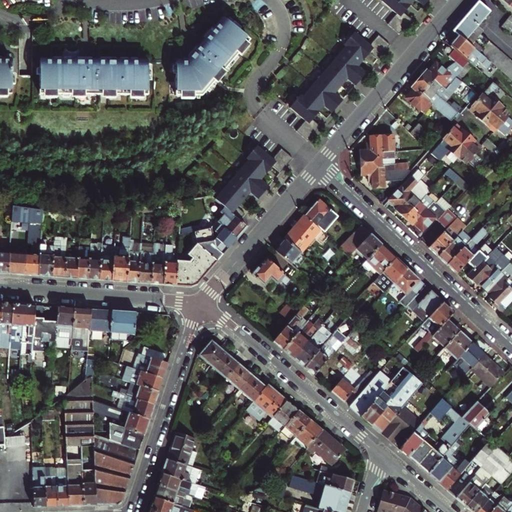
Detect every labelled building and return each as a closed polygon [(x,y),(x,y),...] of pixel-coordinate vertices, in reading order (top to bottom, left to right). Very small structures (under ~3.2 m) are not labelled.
[(380,0),(396,13),(387,23),(398,33),(410,19),(403,12),(406,8),(412,1),(413,0),(415,0),(422,5),(426,0),(380,0)] [(511,0),(502,0),(511,8),(511,0)] [(490,12),(479,2),(465,18),(453,31),(459,36),(469,45),(479,34),(482,31),(477,27),(490,12)] [(501,27),(511,36),(511,18),(510,17),(501,27)] [(182,65),(175,65),(175,69),(172,69),(171,75),(175,75),(174,98),(178,98),(177,102),(191,102),(191,99),(202,99),(214,83),(217,85),(225,74),(222,72),(236,54),(239,57),(247,46),(245,44),(247,40),(221,20),(218,23),(216,21),(207,32),(210,34),(202,44),(200,42),(195,48),(191,53),(194,55),(187,64),(186,62),(182,62),(182,65)] [(309,83),(289,106),(304,119),(295,130),(306,139),(319,125),(311,118),(314,115),(320,108),(323,105),(330,112),(341,99),(333,92),(337,89),(343,81),(346,78),(354,84),(365,72),(357,65),(361,61),(365,55),(369,52),(376,58),(389,44),(377,34),(368,44),(353,31),(332,55),(335,57),(311,85),(309,83)] [(511,61),(479,34),(469,45),(491,64),(502,73),(511,81),(511,61)] [(487,69),(491,64),(469,45),(459,36),(455,41),(451,45),(455,49),(469,61),(473,65),(483,73),(487,69)] [(432,68),(428,73),(446,88),(456,76),(464,67),(469,61),(455,49),(450,55),(455,60),(445,71),(436,64),(432,68)] [(114,97),(129,98),(129,101),(142,101),(142,98),(146,98),(146,75),(150,75),(150,68),(146,68),(147,65),(136,64),(136,61),(130,61),(130,64),(126,64),(126,61),(119,61),(119,64),(114,64),(114,61),(99,60),(99,64),(94,64),(90,64),(90,60),(76,60),(76,63),(69,63),(69,60),(63,60),(62,63),(59,63),(60,60),(52,59),(52,63),(39,63),(38,70),(35,70),(35,76),(38,76),(38,96),(42,96),(42,100),(55,100),(55,96),(61,96),(61,99),(68,99),(68,96),(73,96),(73,100),(83,100),(83,97),(104,97),(104,101),(114,101),(114,97)] [(0,61),(0,94),(10,95),(10,62),(0,61)] [(464,67),(456,76),(460,80),(473,65),(469,61),(464,67)] [(498,78),(502,73),(491,64),(487,69),(498,78)] [(422,75),(419,79),(439,97),(446,88),(428,73),(426,71),(422,75)] [(411,88),(413,90),(427,101),(425,103),(427,105),(429,103),(431,105),(450,121),(457,113),(439,97),(419,79),(415,84),(411,88)] [(478,101),(494,115),(503,106),(511,96),(495,83),(483,96),(478,101)] [(427,101),(413,90),(409,94),(406,98),(424,113),(431,105),(429,103),(427,105),(425,103),(427,101)] [(476,116),(486,124),(494,115),(478,101),(470,110),(476,116)] [(503,106),(494,115),(486,124),(489,127),(495,132),(498,129),(505,136),(511,129),(511,119),(509,117),(511,114),(503,106)] [(418,123),(409,133),(413,137),(422,127),(418,123)] [(456,125),(448,134),(464,148),(473,139),(456,125)] [(448,134),(431,154),(438,160),(448,149),(457,156),(464,148),(448,134)] [(370,150),(370,156),(385,155),(385,152),(392,152),(393,152),(392,135),(369,137),(369,141),(369,143),(366,143),(366,151),(370,150)] [(473,139),(464,148),(457,156),(466,165),(468,163),(482,147),(473,139)] [(501,151),(489,141),(487,139),(482,145),(496,157),(497,156),(501,151)] [(236,170),(212,197),(221,204),(237,219),(242,212),(235,206),(238,202),(245,194),(248,191),(255,197),(265,185),(257,178),(260,175),(267,168),(270,164),(277,171),(290,157),(279,147),(270,158),(254,144),(233,168),(236,170)] [(385,155),(370,156),(370,150),(366,151),(359,151),(360,162),(360,174),(367,174),(371,173),(371,167),(385,166),(386,171),(407,169),(407,163),(393,163),(392,152),(385,152),(385,155)] [(371,167),(371,173),(367,174),(368,181),(372,181),(372,188),(378,187),(383,187),(383,180),(402,179),(411,169),(407,169),(386,171),(385,166),(371,167)] [(449,168),(445,173),(454,180),(459,176),(449,168)] [(417,170),(388,201),(392,205),(396,208),(420,181),(424,177),(417,170)] [(429,190),(420,181),(396,208),(397,209),(395,211),(399,215),(403,219),(421,199),(429,190)] [(451,205),(442,198),(436,204),(434,203),(430,207),(414,225),(418,228),(421,231),(434,217),(437,220),(446,210),(451,205)] [(430,207),(421,199),(403,219),(408,223),(411,226),(413,224),(414,225),(430,207)] [(311,208),(304,217),(320,230),(324,234),(329,228),(327,226),(335,216),(317,201),(311,208)] [(213,218),(218,223),(234,236),(239,230),(244,225),(237,219),(221,204),(216,209),(219,212),(213,218)] [(24,243),(37,244),(38,240),(40,211),(25,209),(10,207),(9,221),(26,223),(24,243)] [(446,210),(437,220),(441,224),(446,229),(451,223),(455,219),(446,210)] [(284,240),(299,254),(320,230),(304,217),(293,229),(284,240)] [(213,229),(216,232),(210,240),(211,243),(220,252),(221,251),(227,244),(234,236),(218,223),(213,229)] [(438,256),(455,238),(461,232),(451,223),(446,229),(428,247),(433,252),(438,256)] [(353,251),(370,234),(361,226),(340,248),(349,255),(353,251)] [(124,280),(127,238),(128,228),(120,227),(118,245),(111,245),(108,279),(117,279),(124,280)] [(220,252),(211,243),(210,240),(208,227),(191,230),(194,243),(186,251),(190,256),(187,259),(174,258),(173,261),(171,283),(181,284),(187,284),(194,280),(220,252)] [(473,254),(479,248),(475,245),(485,234),(480,230),(465,246),(447,265),(452,269),(456,273),(473,254)] [(353,251),(364,262),(381,244),(375,239),(370,234),(353,251)] [(62,275),(63,248),(64,245),(64,235),(53,235),(52,246),(50,274),(55,275),(62,275)] [(135,281),(137,245),(130,245),(130,238),(127,238),(124,280),(129,280),(135,281)] [(442,260),(447,265),(465,246),(455,238),(438,256),(442,260)] [(108,279),(111,245),(111,240),(98,239),(98,247),(97,258),(96,278),(102,278),(108,279)] [(50,274),(52,246),(42,245),(43,241),(38,240),(37,244),(35,274),(42,274),(50,274)] [(278,246),(277,248),(275,250),(274,252),(284,261),(290,265),(299,254),(284,240),(278,246)] [(159,282),(162,242),(156,242),(156,247),(149,247),(147,281),(153,282),(159,282)] [(171,283),(173,261),(170,261),(171,250),(170,250),(171,243),(162,242),(159,282),(166,283),(171,283)] [(28,255),(24,254),(22,273),(28,273),(35,274),(37,244),(24,243),(24,244),(29,244),(28,255)] [(147,281),(149,247),(149,245),(137,244),(137,245),(135,281),(141,281),(147,281)] [(381,244),(364,262),(378,276),(383,271),(395,258),(388,251),(381,244)] [(475,284),(477,282),(493,265),(490,262),(493,260),(488,255),(490,252),(482,244),(479,248),(473,254),(481,262),(467,276),(471,281),(475,284)] [(74,276),(76,246),(70,245),(70,249),(63,248),(62,275),(68,276),(74,276)] [(85,277),(86,257),(82,257),(82,246),(76,246),(74,276),(79,276),(85,277)] [(96,278),(97,258),(93,258),(93,247),(87,246),(86,257),(85,277),(90,277),(96,278)] [(481,286),(485,289),(503,269),(496,263),(501,257),(493,249),(490,252),(488,255),(493,260),(490,262),(493,265),(477,282),(481,286)] [(13,272),(14,253),(7,253),(6,272),(13,272)] [(14,253),(13,272),(18,273),(22,273),(24,254),(14,253)] [(508,264),(501,257),(496,263),(503,269),(508,264)] [(383,271),(394,282),(407,268),(401,263),(395,258),(383,271)] [(291,282),(265,261),(259,268),(252,276),(263,287),(270,279),(276,285),(280,281),(287,286),(291,282)] [(487,292),(491,295),(507,278),(510,281),(511,279),(511,278),(509,276),(511,272),(511,263),(510,262),(508,264),(503,269),(485,289),(487,292)] [(407,268),(394,282),(407,294),(400,301),(405,307),(412,299),(425,285),(416,277),(407,268)] [(506,286),(510,281),(507,278),(491,295),(489,297),(497,305),(503,311),(511,300),(511,298),(508,295),(511,291),(506,286)] [(425,285),(412,299),(430,316),(443,302),(435,295),(425,285)] [(2,301),(0,340),(0,346),(11,347),(14,302),(8,302),(2,301)] [(20,303),(14,302),(11,347),(11,348),(22,348),(25,303),(20,303)] [(443,302),(430,316),(422,325),(429,332),(416,346),(417,347),(414,349),(417,352),(431,337),(447,320),(454,313),(448,307),(443,302)] [(25,303),(22,348),(22,353),(34,353),(34,352),(37,303),(30,303),(25,303)] [(41,304),(37,303),(34,352),(56,353),(57,345),(58,320),(45,319),(45,317),(43,317),(44,304),(41,304)] [(279,313),(290,322),(297,314),(286,304),(279,313)] [(58,320),(57,345),(70,345),(70,343),(73,343),(76,306),(67,305),(59,305),(58,320)] [(76,306),(73,343),(73,347),(89,348),(91,327),(92,307),(84,306),(76,306)] [(92,307),(91,327),(113,329),(114,308),(101,307),(92,307)] [(113,329),(112,335),(131,337),(134,334),(134,330),(136,330),(137,324),(138,310),(124,309),(114,308),(113,329)] [(282,351),(300,329),(297,326),(301,322),(299,320),(306,312),(302,308),(297,314),(290,322),(272,343),(278,347),(282,351)] [(138,310),(137,324),(144,324),(145,310),(138,310)] [(447,320),(431,337),(443,348),(459,332),(453,325),(447,320)] [(302,328),(300,329),(282,351),(287,355),(294,360),(300,353),(299,352),(306,342),(308,344),(320,329),(317,321),(311,327),(309,327),(306,331),(302,328)] [(361,332),(356,328),(348,338),(353,342),(361,332)] [(300,353),(294,360),(300,366),(303,368),(323,345),(318,340),(323,334),(320,329),(308,344),(306,342),(299,352),(300,353)] [(325,331),(323,334),(326,342),(331,336),(325,331)] [(459,332),(443,348),(456,360),(471,343),(465,337),(459,332)] [(326,342),(323,334),(318,340),(323,345),(326,342)] [(335,340),(331,336),(326,342),(331,355),(336,349),(331,345),(335,340)] [(199,355),(212,366),(227,349),(222,345),(221,347),(216,343),(212,339),(199,355)] [(309,373),(313,376),(331,355),(326,342),(323,345),(303,368),(309,373)] [(471,343),(456,360),(455,361),(467,372),(470,369),(484,355),(477,348),(471,343)] [(144,346),(142,353),(163,360),(166,353),(144,346)] [(227,349),(212,366),(227,378),(240,363),(234,359),(231,356),(233,354),(227,349)] [(139,352),(134,367),(163,377),(166,369),(168,362),(163,360),(142,353),(139,352)] [(484,355),(470,369),(490,387),(503,373),(493,363),(484,355)] [(240,363),(227,378),(240,389),(255,372),(249,368),(247,370),(243,366),(240,363)] [(124,378),(131,381),(159,390),(161,384),(163,377),(134,367),(128,364),(124,378)] [(391,382),(361,417),(372,426),(380,433),(402,407),(422,383),(416,378),(403,367),(391,382)] [(20,377),(21,368),(13,368),(13,376),(20,377)] [(346,374),(340,382),(331,392),(336,396),(344,402),(353,392),(358,396),(369,383),(368,382),(375,374),(370,370),(359,384),(346,374)] [(255,372),(240,389),(254,400),(266,386),(262,382),(258,379),(260,376),(255,372)] [(379,372),(369,383),(358,396),(349,407),(355,411),(361,417),(391,382),(379,372)] [(82,469),(81,445),(93,445),(94,447),(95,448),(135,461),(137,455),(139,449),(122,443),(93,433),(92,399),(91,382),(91,381),(91,378),(87,378),(70,390),(65,393),(67,467),(68,507),(74,506),(82,506),(82,469)] [(91,381),(91,382),(112,389),(112,386),(91,381)] [(126,390),(125,394),(154,404),(157,395),(159,390),(131,381),(128,390),(126,390)] [(113,406),(112,395),(112,389),(91,382),(92,399),(113,406)] [(266,386),(254,400),(274,417),(288,400),(278,391),(268,383),(266,386)] [(154,404),(125,394),(112,389),(112,395),(119,397),(116,407),(129,411),(149,418),(152,412),(153,408),(154,404)] [(113,409),(113,406),(92,399),(93,433),(122,443),(127,428),(144,434),(147,427),(149,418),(129,411),(124,427),(116,424),(117,421),(109,418),(109,411),(113,409)] [(254,400),(250,405),(270,421),(274,417),(254,400)] [(288,400),(274,417),(285,427),(299,410),(292,404),(288,400)] [(455,421),(440,438),(447,443),(450,446),(457,438),(470,424),(462,417),(441,400),(430,412),(440,420),(445,413),(455,421)] [(477,401),(462,417),(470,424),(475,429),(490,413),(484,408),(477,401)] [(402,407),(380,433),(384,436),(388,440),(396,431),(400,435),(407,440),(421,424),(402,407)] [(299,410),(285,427),(297,436),(311,419),(304,414),(299,410)] [(274,417),(270,421),(282,431),(285,427),(274,417)] [(311,419),(297,436),(309,446),(322,430),(323,430),(316,424),(311,419)] [(403,453),(408,457),(427,434),(422,429),(428,422),(424,419),(421,424),(407,440),(399,449),(403,453)] [(127,428),(122,443),(139,449),(142,441),(144,434),(127,428)] [(309,446),(308,447),(314,453),(315,451),(332,465),(345,449),(333,439),(322,430),(309,446)] [(388,440),(393,444),(400,435),(396,431),(388,440)] [(187,465),(192,451),(196,439),(178,432),(174,445),(169,459),(187,465)] [(427,434),(408,457),(413,461),(417,465),(437,442),(427,434)] [(4,438),(4,448),(25,447),(25,437),(4,438)] [(438,483),(446,490),(469,463),(465,459),(460,465),(456,461),(457,460),(452,455),(462,443),(457,438),(450,446),(427,473),(438,483)] [(465,506),(478,491),(508,456),(492,443),(489,440),(472,460),(482,467),(456,498),(460,502),(465,506)] [(422,469),(427,473),(450,446),(447,443),(445,446),(442,443),(440,445),(437,442),(417,465),(422,469)] [(94,470),(94,484),(96,506),(117,505),(120,503),(122,501),(135,461),(95,448),(94,470)] [(192,451),(187,465),(193,467),(198,453),(192,451)] [(193,467),(187,465),(169,459),(166,467),(164,474),(197,485),(199,481),(198,480),(199,475),(201,474),(202,471),(193,467)] [(57,507),(56,467),(56,466),(44,467),(45,507),(51,507),(57,507)] [(45,507),(44,467),(32,467),(33,502),(33,507),(39,507),(45,507)] [(62,507),(68,507),(67,467),(56,467),(57,507),(62,507)] [(96,506),(94,484),(89,484),(88,470),(82,469),(82,506),(88,506),(96,506)] [(321,483),(320,485),(351,494),(353,487),(354,481),(326,473),(323,483),(321,483)] [(160,486),(196,498),(200,486),(197,485),(164,474),(162,480),(160,486)] [(318,510),(323,511),(345,511),(347,506),(351,494),(320,485),(295,478),(292,489),(321,497),(318,510)] [(276,485),(273,497),(285,501),(288,489),(276,485)] [(156,498),(190,509),(192,502),(195,503),(196,498),(160,486),(158,492),(156,498)] [(384,488),(377,510),(383,511),(402,511),(411,496),(397,492),(384,488)] [(470,510),(472,511),(477,511),(488,499),(478,491),(465,506),(470,510)] [(428,511),(423,507),(411,496),(402,511),(428,511)] [(192,511),(193,510),(190,509),(156,498),(154,503),(152,509),(160,511),(192,511)] [(488,499),(477,511),(490,511),(496,506),(488,499)] [(505,511),(510,508),(500,500),(496,506),(490,511),(505,511)]
